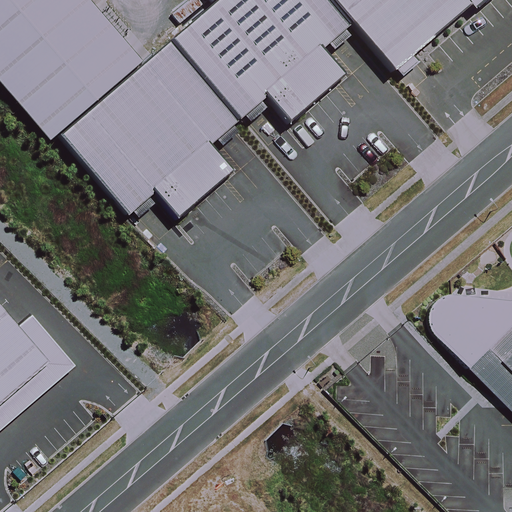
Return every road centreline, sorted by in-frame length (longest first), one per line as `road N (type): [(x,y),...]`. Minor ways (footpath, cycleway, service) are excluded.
road 1 (unclassified): [(98,511),(511,150)]
road 2 (unknown): [(373,268),(304,181),(308,161),(323,147),(361,117),(385,114),(453,200)]
road 3 (unknown): [(270,360),(199,276),(200,257),(248,218),(269,213),(355,284)]
